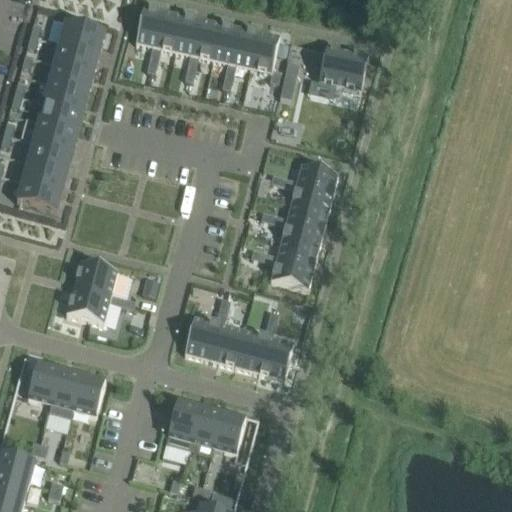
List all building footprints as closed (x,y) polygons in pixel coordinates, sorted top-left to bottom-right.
[(144,12),(136,50),(153,53),(157,54),(165,16),(144,12)] [(165,16),(157,54),(161,55),(176,58),(184,21),(165,16)] [(184,21),(176,58),(190,62),(194,62),(203,25),(184,21)] [(203,25),(194,62),(198,63),(213,67),(222,29),(203,25)] [(100,60),(105,39),(65,28),(60,49),(100,60)] [(222,29),(213,67),(228,70),(232,71),(240,33),(222,29)] [(41,32),(34,30),(31,41),(38,43),(41,32)] [(240,33),(232,71),(236,72),(251,75),(259,37),(240,33)] [(259,37),(251,75),(272,79),(273,76),(280,42),(259,37)] [(35,55),(38,43),(31,41),(27,53),(35,55)] [(94,79),(100,60),(60,49),(54,68),(94,79)] [(153,53),(151,65),(159,67),(161,55),(157,54),(153,53)] [(326,53),(319,87),(336,91),(361,97),(369,62),(326,53)] [(33,63),(25,61),(22,72),(30,74),(33,63)] [(190,62),(188,73),(196,75),(199,63),(195,63),(190,62)] [(151,65),(148,77),(156,79),(159,67),(151,65)] [(89,99),(94,79),(54,68),(49,88),(89,99)] [(288,68),(285,80),(297,83),(299,71),(288,68)] [(228,70),(225,82),(233,83),(236,72),(232,71),(228,70)] [(188,73),(185,86),(193,87),(196,75),(188,73)] [(273,76),(270,88),(278,90),(281,77),(273,76)] [(225,82),(223,94),(231,96),(233,83),(225,82)] [(84,119),(89,99),(49,88),(44,108),(84,119)] [(25,91),(18,89),(15,100),(22,102),(25,91)] [(19,114),(22,102),(15,100),(12,112),(19,114)] [(79,138),(84,119),(44,108),(38,128),(79,138)] [(15,130),(7,128),(4,139),(12,142),(15,130)] [(73,158),(79,138),(38,128),(33,147),(73,158)] [(9,153),(12,142),(4,139),(1,151),(9,153)] [(68,178),(73,158),(33,147),(28,167),(68,178)] [(63,198),(68,178),(28,167),(23,187),(63,198)] [(297,187),(296,192),(333,201),(339,181),(301,171),(297,187)] [(273,181),(271,189),(283,192),(285,184),(273,181)] [(285,184),(283,192),(295,195),(296,192),(297,187),(285,184)] [(57,218),(63,198),(23,187),(17,207),(57,218)] [(295,195),(291,210),(328,220),(333,201),(296,192),(295,195)] [(287,225),(286,229),(323,239),(328,220),(291,210),(287,225)] [(263,218),(261,226),(273,230),(275,221),(263,218)] [(275,221),(273,230),(285,233),(286,229),(287,225),(275,221)] [(285,233),(281,247),(318,257),(323,239),(286,229),(285,233)] [(277,262),(276,266),(314,276),(318,257),(281,247),(277,262)] [(253,256),(251,264),(263,267),(265,259),(253,256)] [(265,259),(263,267),(275,270),(276,266),(277,262),(265,259)] [(275,270),(271,287),(308,296),(314,276),(276,266),(275,270)] [(80,269),(73,295),(111,305),(112,301),(118,279),(80,269)] [(146,284),(142,300),(155,303),(156,303),(159,287),(146,284)] [(73,295),(66,321),(104,331),(110,309),(111,305),(73,295)] [(111,305),(110,309),(121,312),(123,304),(112,301),(111,305)] [(123,304),(121,312),(133,315),(136,307),(123,304)] [(222,305),(219,317),(227,319),(230,307),(222,305)] [(219,317),(216,329),(220,330),(225,331),(227,319),(219,317)] [(271,317),(268,330),(276,332),(279,320),(271,317)] [(195,323),(185,360),(210,367),(220,330),(216,329),(195,323)] [(220,330),(210,367),(235,373),(244,336),(225,331),(220,330)] [(268,330),(265,341),(269,342),(273,343),(276,332),(268,330)] [(244,336),(235,373),(259,380),(269,342),(265,341),(244,336)] [(269,342),(259,380),(285,386),(294,349),(273,343),(269,342)] [(51,410),(60,375),(37,369),(37,370),(28,404),(51,410)] [(73,416),(83,381),(60,375),(51,410),(49,419),(70,425),(73,416)] [(96,422),(105,388),(106,388),(106,387),(83,381),(73,416),(96,422)] [(189,457),(201,413),(177,406),(177,408),(166,451),(189,457)] [(213,454),(223,419),(201,413),(189,457),(190,457),(192,448),(213,454)] [(236,460),(245,426),(246,426),(246,425),(223,419),(213,454),(236,460)] [(37,461),(40,450),(33,448),(30,459),(37,461)] [(48,452),(40,450),(37,461),(45,463),(48,452)] [(60,467),(67,469),(70,458),(63,456),(60,467)] [(0,481),(29,490),(35,468),(1,459),(1,458),(0,457),(0,481)] [(0,504),(23,510),(29,490),(0,481),(0,504)] [(173,485),(170,497),(177,499),(181,487),(173,485)] [(62,498),(64,491),(52,487),(50,495),(62,498)] [(200,505),(203,493),(195,491),(192,503),(200,505)] [(210,495),(203,493),(200,505),(207,507),(210,495)] [(60,506),(62,498),(50,495),(48,503),(60,506)]
